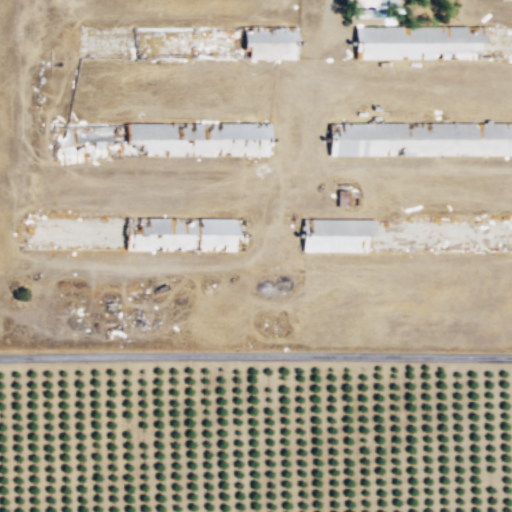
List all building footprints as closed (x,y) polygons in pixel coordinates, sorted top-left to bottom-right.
[(398,0),(346,0),(347,1),(355,1),(355,7),(362,7),(362,18),(386,18),(386,8),(398,8),(398,0)] [(297,59),(296,26),(133,26),(135,59),(275,59),(297,59)] [(499,26),(499,59),(354,59),(353,27),(499,26)] [(270,123),(270,156),(52,156),(52,124),(267,123),(270,123)] [(511,123),(511,156),(328,156),(327,123),(511,123)] [(243,219),(243,251),(127,252),(126,217),(243,219)]
